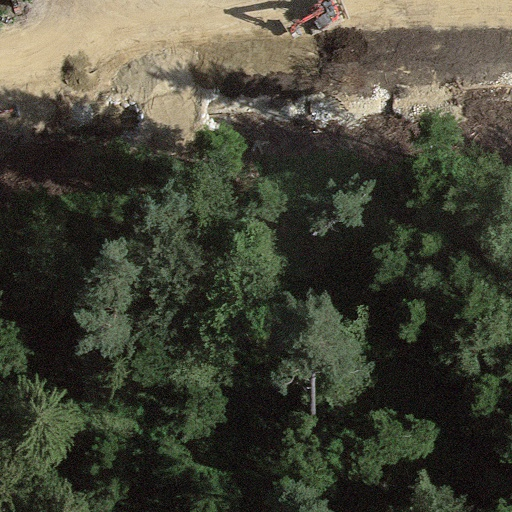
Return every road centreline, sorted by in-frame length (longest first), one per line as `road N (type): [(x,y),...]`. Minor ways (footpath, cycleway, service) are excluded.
road 1 (track): [(511,4),(162,29)]
road 2 (track): [(0,69),(162,29)]
